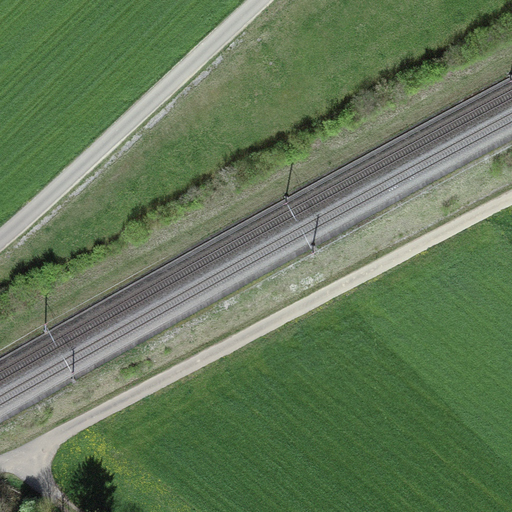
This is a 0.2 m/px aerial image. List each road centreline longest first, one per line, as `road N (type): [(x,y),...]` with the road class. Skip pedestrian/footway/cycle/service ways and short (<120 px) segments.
road 1 (track): [(511,195),(18,448)]
road 2 (unclassified): [(0,235),(256,0)]
